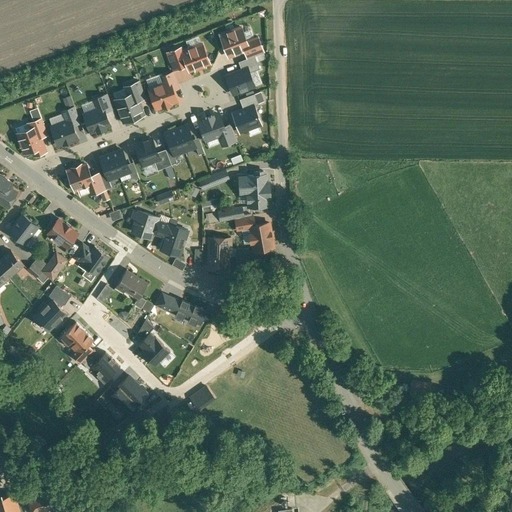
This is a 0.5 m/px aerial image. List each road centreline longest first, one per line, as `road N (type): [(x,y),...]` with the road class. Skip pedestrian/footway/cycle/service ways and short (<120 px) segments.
road 1 (residential): [(316,322),(249,310),(155,267),(0,147)]
road 2 (unclassified): [(316,322),(293,251),(275,0)]
road 3 (unclassified): [(414,511),(351,406),(316,322)]
road 4 (unknown): [(511,394),(380,462)]
